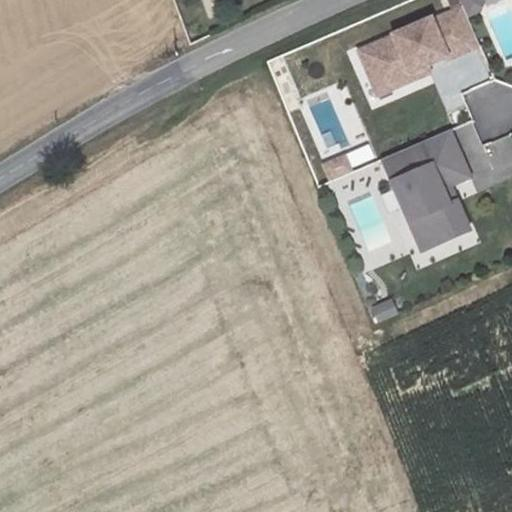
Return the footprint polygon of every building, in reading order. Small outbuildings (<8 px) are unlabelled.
[(454,0),(460,14),(473,9),(492,0),(454,0)] [(473,9),(460,14),(464,23),(477,18),(473,9)] [(388,41),(389,44),(354,59),(374,103),(427,80),(423,73),(445,64),(447,68),(475,55),(458,16),(429,28),(428,24),(388,41)] [(460,239),(440,194),(464,183),(445,138),(378,167),(417,258),(460,239)] [(332,179),(355,170),(349,154),(326,163),(332,179)] [(372,307),(377,323),(400,315),(394,299),(372,307)]
